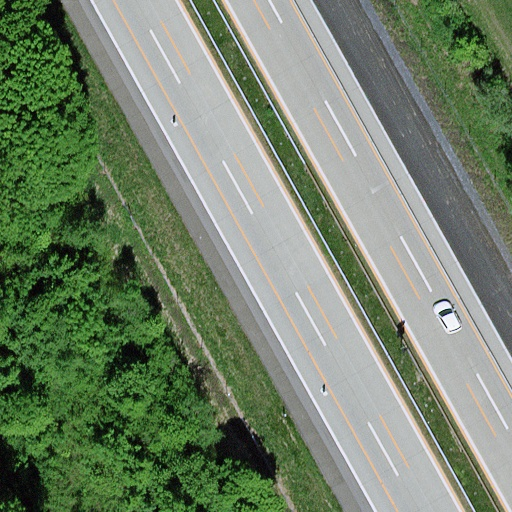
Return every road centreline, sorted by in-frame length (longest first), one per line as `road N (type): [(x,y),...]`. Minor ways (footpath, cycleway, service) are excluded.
road 1 (motorway): [(141,0),(421,511)]
road 2 (motorway): [(511,439),(266,0)]
